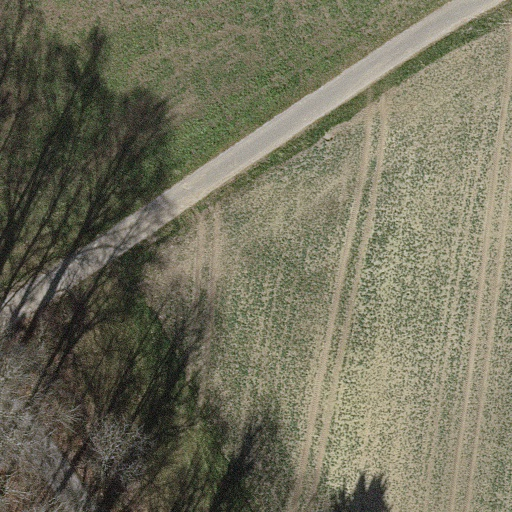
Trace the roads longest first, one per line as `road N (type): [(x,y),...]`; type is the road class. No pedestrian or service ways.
road 1 (track): [(0,312),(474,0)]
road 2 (track): [(107,511),(54,397),(0,361)]
